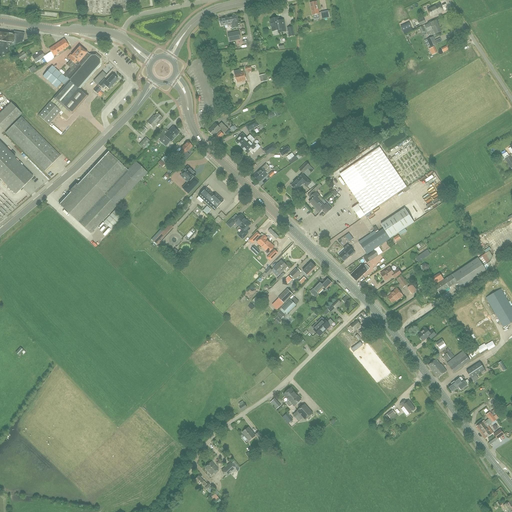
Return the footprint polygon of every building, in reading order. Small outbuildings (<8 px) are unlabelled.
[(434,16),(443,12),(439,3),(433,6),(433,7),(428,10),(431,17),(433,16),(434,16)] [(224,25),(224,26),(231,25),(231,29),(240,27),(238,19),(237,15),(233,16),(233,15),(222,18),(219,19),(221,26),(224,25)] [(283,20),(279,21),(279,18),(270,19),(271,23),(270,23),(270,27),(272,27),(272,31),(277,30),(278,34),(286,32),(283,20)] [(435,34),(441,31),(436,20),(430,23),(425,25),(428,31),(433,29),(435,34)] [(239,31),(228,33),(229,41),(241,39),(239,31)] [(0,57),(11,53),(9,47),(22,42),(24,34),(15,32),(14,34),(8,33),(0,32),(0,57)] [(431,47),(437,44),(433,37),(424,41),(428,48),(431,47)] [(45,56),(43,57),(47,63),(55,58),(54,56),(69,46),(64,39),(56,44),(49,49),(52,53),(51,54),(50,53),(44,56),(45,56)] [(79,62),(86,54),(87,53),(79,47),(72,56),(70,54),(67,58),(70,60),(66,65),(70,68),(77,60),(79,62)] [(45,56),(44,56),(41,51),(32,57),(36,62),(43,57),(45,56)] [(21,60),(27,57),(24,52),(18,56),(21,60)] [(80,89),(92,75),(92,74),(100,64),(100,59),(95,55),(90,55),(89,56),(86,54),(79,62),(77,60),(70,68),(64,75),(70,80),(80,89)] [(62,83),(66,78),(52,66),(43,76),(57,89),(62,83)] [(237,83),(246,80),(244,72),(241,73),(240,70),(234,71),(237,83)] [(266,74),(260,76),(261,82),(268,80),(266,74)] [(114,83),(118,80),(113,75),(107,81),(104,79),(99,85),(103,88),(105,86),(109,89),(112,85),(114,86),(115,85),(114,83)] [(64,107),(66,109),(61,116),(66,121),(72,114),(88,96),(80,89),(70,80),(65,85),(58,93),(53,98),(64,107)] [(97,94),(100,97),(103,95),(99,92),(101,90),(98,86),(94,91),(97,94)] [(50,102),(38,116),(49,125),(61,111),(50,102)] [(21,114),(11,103),(0,113),(0,127),(4,131),(21,114)] [(157,124),(162,118),(162,117),(157,113),(155,116),(154,115),(147,122),(153,128),(157,123),(157,124)] [(44,172),(60,156),(21,117),(5,133),(44,172)] [(257,126),(254,121),(246,126),(248,131),(257,126)] [(216,124),(209,131),(214,136),(220,129),(224,133),(228,129),(222,123),(218,126),(216,124)] [(168,131),(166,134),(165,135),(171,141),(179,133),(173,127),(168,132),(168,131)] [(218,140),(223,134),(220,132),(215,137),(218,140)] [(236,142),(242,148),(252,137),(250,135),(247,138),(242,133),(239,137),(240,137),(239,139),(238,139),(237,140),(237,141),(236,141),(236,142)] [(165,148),(170,142),(161,134),(157,139),(156,140),(165,148)] [(252,137),(242,148),(244,150),(244,151),(246,153),(247,153),(248,153),(248,154),(248,153),(250,152),(253,154),(260,147),(257,144),(255,146),(252,143),(253,142),(252,142),(254,139),(252,137)] [(150,145),(148,143),(150,142),(146,138),(139,144),(144,148),(145,147),(147,148),(150,145)] [(186,153),(192,146),(187,142),(181,148),(183,149),(179,154),(182,157),(186,152),(186,153)] [(0,144),(0,178),(16,194),(33,177),(14,158),(0,144)] [(273,144),(271,145),(263,150),(266,155),(276,149),(273,144)] [(282,156),(290,151),(287,146),(279,151),(282,156)] [(379,147),(343,172),(350,183),(347,185),(350,191),(352,193),(359,203),(358,204),(352,208),(360,219),(407,187),(379,147)] [(172,151),(166,157),(169,160),(175,154),(172,151)] [(305,155),(302,151),(296,155),(299,159),(305,155)] [(60,205),(90,234),(147,173),(135,162),(128,170),(109,153),(109,152),(108,152),(77,185),(76,184),(69,191),(70,192),(59,204),(60,205)] [(303,174),(310,166),(306,162),(299,170),(303,174)] [(265,177),(272,170),(266,164),(253,176),(256,173),(258,175),(259,174),(260,176),(262,175),(263,174),(265,177)] [(187,167),(182,173),(181,173),(182,174),(189,181),(187,183),(182,188),(188,194),(199,182),(193,177),(195,175),(196,175),(195,174),(188,167),(187,167)] [(256,173),(253,176),(259,182),(265,177),(263,174),(262,175),(260,176),(259,174),(258,175),(256,173)] [(303,175),(300,177),(297,180),(292,186),(296,190),(302,184),(302,185),(303,184),(307,187),(311,183),(303,175)] [(319,184),(307,195),(309,198),(311,200),(309,203),(314,208),(320,202),(316,198),(319,196),(316,192),(322,187),(319,184)] [(215,193),(214,195),(206,188),(198,196),(214,211),(223,201),(215,193)] [(320,202),(314,208),(319,214),(322,211),(326,214),(331,209),(328,206),(327,204),(326,204),(327,204),(323,200),(320,202)] [(384,229),(360,245),(367,255),(391,239),(390,238),(414,222),(405,209),(381,225),(384,229)] [(122,218),(115,211),(104,222),(111,229),(122,218)] [(235,222),(239,226),(242,223),(241,222),(244,218),(241,214),(235,221),(232,218),(227,224),(231,227),(235,222)] [(242,223),(239,226),(243,229),(238,234),(242,239),(247,234),(245,231),(248,228),(248,227),(251,224),(244,218),(241,222),(242,223)] [(159,241),(173,227),(170,224),(153,241),(158,245),(161,242),(159,241)] [(268,241),(266,239),(267,238),(264,236),(263,236),(261,238),(259,236),(260,235),(257,232),(251,239),(249,241),(252,243),(254,242),(255,240),(257,242),(262,247),(268,241)] [(268,241),(262,247),(266,250),(265,251),(265,252),(267,254),(268,254),(269,253),(270,254),(269,256),(267,258),(270,261),(271,259),(277,253),(274,250),(272,249),(274,247),(268,241)] [(257,254),(260,251),(255,245),(252,248),(257,254)] [(351,256),(355,253),(347,245),(343,248),(345,250),(339,256),(344,261),(350,255),(351,256)] [(370,261),(378,256),(375,250),(366,256),(370,261)] [(182,257),(177,252),(174,255),(180,260),(182,257)] [(487,271),(491,262),(485,254),(478,258),(434,286),(439,294),(457,282),(461,288),(487,271)] [(280,274),(287,266),(281,261),(277,265),(277,264),(273,268),(280,274)] [(313,270),(316,267),(311,262),(302,270),(308,275),(311,272),(312,272),(313,271),(313,270)] [(356,281),(370,268),(366,265),(363,267),(361,265),(350,275),(356,281)] [(295,280),(301,274),(296,268),(290,274),(295,280)] [(394,279),(401,274),(398,269),(393,273),(390,268),(381,274),(385,281),(392,276),(394,279)] [(434,285),(443,279),(440,274),(431,280),(434,285)] [(408,284),(402,276),(397,279),(403,288),(408,284)] [(302,285),(307,280),(304,277),(299,282),(302,285)] [(330,281),(327,279),(322,284),(320,282),(311,292),(315,296),(324,287),(326,289),(332,283),(331,282),(331,281),(330,281)] [(412,283),(406,288),(411,294),(417,289),(412,283)] [(390,293),(391,294),(387,297),(392,303),(396,300),(396,301),(403,296),(397,288),(390,293)] [(283,303),(284,303),(293,294),(287,289),(278,298),(280,300),(278,302),(281,305),(283,303)] [(503,328),(511,322),(511,307),(501,289),(486,298),(503,328)] [(350,300),(346,296),(342,301),(346,305),(350,300)] [(335,309),(341,303),(337,299),(332,305),(335,309)] [(284,311),(287,314),(296,306),(290,300),(282,309),(280,307),(278,310),(282,314),(284,311)] [(322,318),(317,323),(312,328),(313,329),(313,330),(320,336),(330,326),(324,319),(322,318)] [(354,330),(360,325),(357,320),(351,326),(348,329),(351,332),(354,330)] [(367,333),(375,326),(370,320),(362,326),(363,328),(359,331),(362,334),(366,331),(367,333)] [(431,339),(436,335),(432,330),(429,333),(426,328),(420,333),(421,333),(418,335),(423,341),(429,336),(431,339)] [(301,335),(297,338),(300,345),(305,342),(301,335)] [(444,343),(441,339),(435,344),(438,348),(438,347),(440,350),(446,346),(444,343)] [(493,339),(473,347),(475,353),(495,345),(493,339)] [(20,347),(15,353),(19,356),(24,351),(20,347)] [(447,362),(454,356),(448,348),(442,352),(445,355),(444,355),(445,356),(443,357),(447,362)] [(454,373),(470,361),(463,351),(447,363),(454,373)] [(438,378),(447,371),(441,364),(440,365),(436,359),(428,365),(438,378)] [(471,379),(485,370),(480,362),(466,371),(471,379)] [(452,384),(449,387),(452,392),(459,387),(461,390),(468,386),(464,381),(461,382),(458,378),(451,384),(452,384)] [(290,407),(293,404),(294,406),(301,400),(291,388),(284,394),(289,400),(286,403),(289,407),(290,407)] [(276,410),(281,406),(275,399),(270,403),(276,410)] [(410,414),(415,409),(409,401),(407,403),(405,400),(400,404),(403,408),(401,409),(407,416),(409,413),(410,414)] [(297,411),(299,413),(295,417),(299,421),(303,417),(305,420),(313,413),(305,404),(297,411)] [(392,420),(390,418),(396,414),(392,410),(384,416),(389,422),(392,420)] [(490,412),(486,415),(489,419),(492,423),(496,420),(493,416),(490,412)] [(293,419),(288,413),(282,417),(288,424),(293,419)] [(484,421),(476,427),(485,439),(493,433),(488,426),(492,423),(489,419),(485,422),(484,421)] [(249,441),(255,436),(248,427),(242,432),(249,441)] [(494,434),(498,439),(504,434),(500,429),(494,434)] [(261,452),(266,448),(269,445),(267,442),(264,444),(259,448),(261,452)] [(251,450),(248,453),(246,454),(250,459),(254,455),(251,450)] [(211,475),(215,471),(217,473),(218,472),(216,470),(218,469),(212,461),(205,467),(211,475)] [(231,463),(221,471),(227,477),(236,469),(231,463)] [(208,491),(212,487),(208,483),(207,484),(198,476),(194,480),(199,485),(201,483),(208,491)] [(212,499),(216,496),(216,495),(218,493),(216,490),(209,496),(212,499)]
